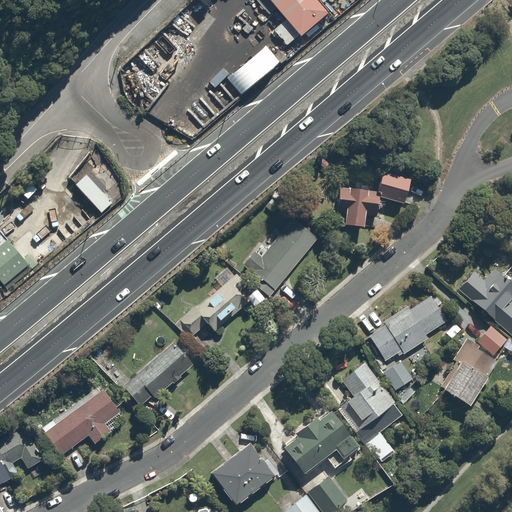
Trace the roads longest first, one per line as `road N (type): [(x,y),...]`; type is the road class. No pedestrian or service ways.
road 1 (trunk): [(457,0),(0,388)]
road 2 (trunk): [(0,336),(400,0)]
road 3 (residential): [(52,511),(168,456),(440,205)]
road 4 (unknown): [(138,150),(240,38)]
